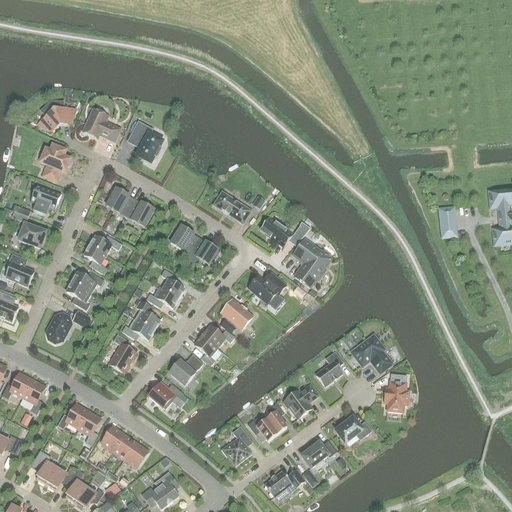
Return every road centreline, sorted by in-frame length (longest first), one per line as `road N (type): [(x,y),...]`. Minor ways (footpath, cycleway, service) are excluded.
road 1 (residential): [(16,357),(98,158)]
road 2 (residential): [(116,412),(254,252)]
road 3 (residential): [(254,252),(98,158)]
road 4 (residential): [(225,497),(359,396)]
road 5 (residential): [(225,497),(116,412)]
